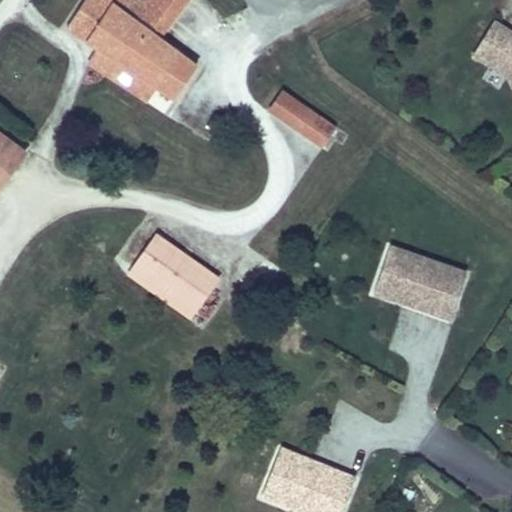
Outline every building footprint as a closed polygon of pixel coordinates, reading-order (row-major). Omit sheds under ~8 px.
[(57,23),(71,0),(50,0),(43,12),(57,23)] [(68,31),(85,0),(71,0),(57,23),(68,31)] [(100,49),(159,87),(180,100),(198,67),(135,29),(140,20),(164,36),(185,0),(150,0),(149,4),(143,0),(85,0),(68,31),(100,49)] [(511,41),(490,28),(470,61),(505,83),(511,94),(511,41)] [(151,103),(159,87),(100,49),(91,64),(151,103)] [(291,117),(288,123),(327,147),(338,128),(282,93),(274,106),(291,117)] [(270,111),(288,123),(291,117),(274,106),(270,111)] [(0,198),(30,160),(0,136),(0,198)] [(136,265),(194,311),(215,282),(157,238),(136,265)] [(453,312),(464,280),(388,255),(373,299),(402,309),(406,296),(453,312)] [(185,320),(194,311),(136,265),(128,276),(185,320)] [(453,312),(406,296),(402,309),(449,325),(453,312)] [(327,494),(322,503),(335,511),(364,471),(349,461),(347,466),(337,460),(340,455),(297,426),(270,467),(284,477),(290,468),(327,494)] [(347,466),(349,461),(340,455),(337,460),(347,466)] [(284,477),(322,503),(327,494),(290,468),(284,477)]
